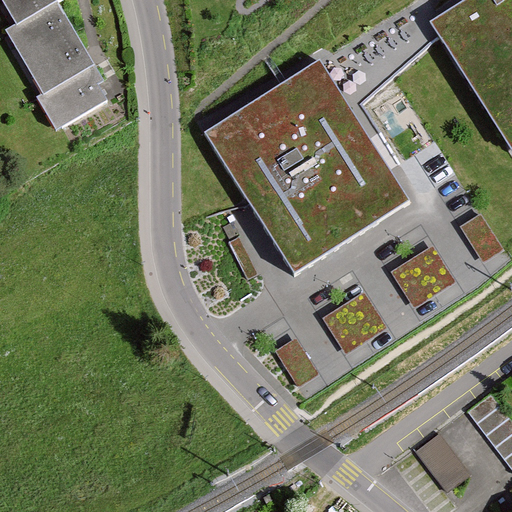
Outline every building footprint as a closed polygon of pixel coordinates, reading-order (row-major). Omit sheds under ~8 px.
[(80,0),(13,0),(30,25),(18,34),(56,93),(43,101),(69,140),(118,107),(107,91),(115,86),(65,11),(80,0)] [(511,0),(497,0),(434,38),(511,167),(511,0)] [(400,215),(313,73),(200,142),(287,284),(400,215)] [(437,242),(393,265),(413,303),(457,281),(437,242)] [(365,288),(325,315),(349,351),(389,323),(365,288)] [(298,333),(277,346),(300,383),(321,370),(298,333)] [(511,422),(492,397),(469,414),(511,470),(511,422)] [(439,438),(418,454),(448,494),(469,478),(439,438)]
